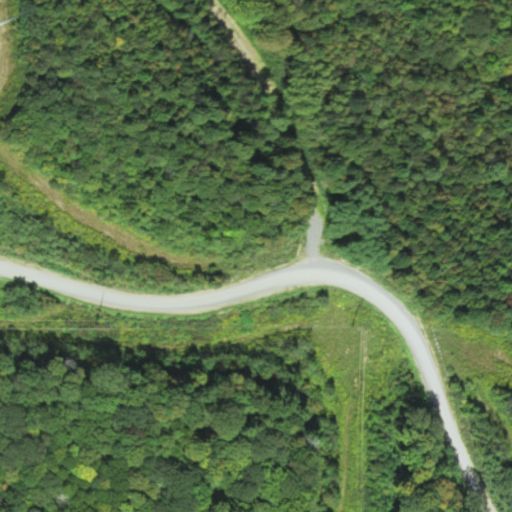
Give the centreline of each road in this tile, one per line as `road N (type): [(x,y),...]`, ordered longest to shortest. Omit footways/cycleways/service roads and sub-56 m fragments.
road 1 (residential): [(511,438),(475,375),(438,342),(335,320),(135,331),(0,309)]
road 2 (residential): [(234,0),(292,82),(324,174),(335,320)]
